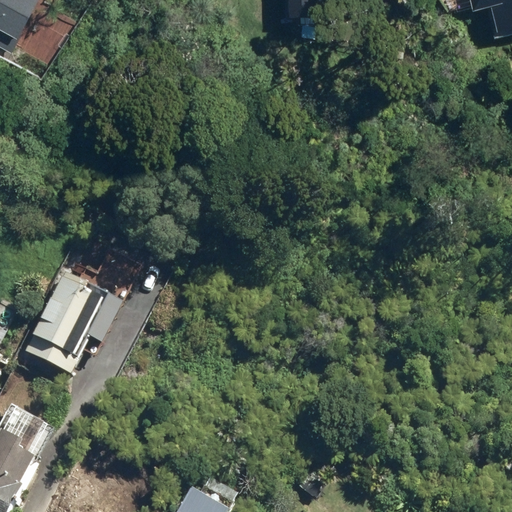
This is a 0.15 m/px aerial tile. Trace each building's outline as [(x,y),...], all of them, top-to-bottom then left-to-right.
[(0,0),(0,45),(13,52),(20,39),(18,38),(37,0),(0,0)] [(289,0),(290,14),(324,13),(323,0),(289,0)] [(511,0),(468,0),(471,9),(489,4),(496,28),(511,23),(511,0)] [(127,308),(67,277),(24,357),(73,383),(93,345),(104,351),(127,308)] [(0,511),(13,511),(26,490),(23,488),(37,463),(21,455),(25,448),(3,436),(0,442),(0,511)] [(223,511),(193,494),(182,511),(223,511)]
